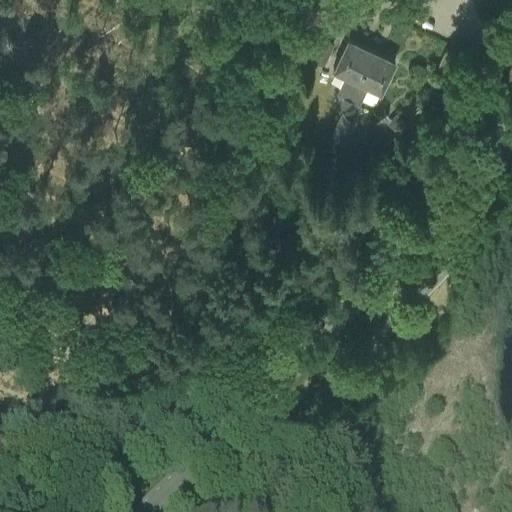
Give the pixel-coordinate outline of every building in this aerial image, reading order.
[(310,58),(322,64),(333,42),(320,36),(310,58)] [(333,107),(342,111),(370,49),(347,38),(332,69),(344,74),(335,94),(339,95),(333,107)] [(370,49),(342,111),(350,114),(355,103),(358,104),(367,85),(379,91),(394,60),(370,49)] [(331,137),(344,143),(354,121),(341,115),(331,137)] [(396,115),(387,124),(388,126),(397,134),(406,125),(396,115)]
